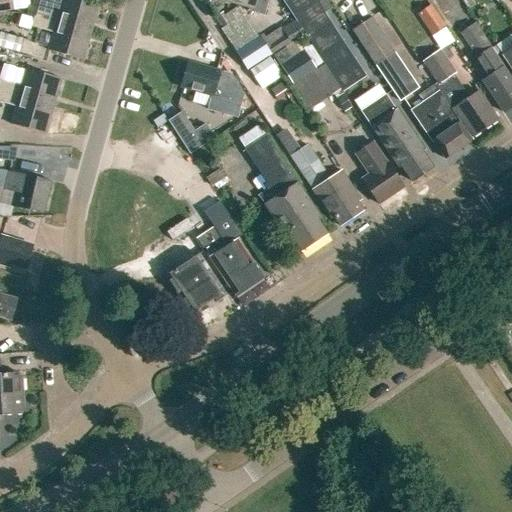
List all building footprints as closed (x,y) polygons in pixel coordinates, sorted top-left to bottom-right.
[(0,0),(0,11),(13,9),(11,0),(0,0)] [(36,8),(34,16),(90,32),(98,5),(81,0),(32,0),(31,6),(36,8)] [(263,16),(268,0),(267,0),(223,0),(249,7),(248,11),(263,16)] [(281,0),(342,91),(365,76),(314,0),(281,0)] [(430,6),(419,14),(433,35),(444,27),(430,6)] [(82,60),(90,32),(34,16),(31,26),(52,33),(47,50),(82,60)] [(351,30),(375,66),(391,55),(394,53),(369,17),(351,30)] [(247,69),(303,33),(294,19),(280,28),(285,34),(269,44),(262,33),(235,50),(247,69)] [(503,112),(511,106),(511,80),(474,24),(460,33),(477,57),(474,59),(487,77),(481,81),(503,112)] [(0,45),(19,51),(23,38),(0,31),(0,45)] [(291,56),(285,47),(273,54),(294,85),(318,70),(304,48),(291,56)] [(511,49),(503,56),(511,69),(511,49)] [(467,99),(451,76),(455,73),(439,50),(422,61),(438,84),(435,86),(451,110),(453,109),(471,136),(497,119),(478,92),(467,99)] [(399,101),(415,90),(391,55),(375,66),(399,101)] [(260,89),(281,75),(269,57),(248,70),(260,89)] [(219,114),(222,105),(227,87),(216,84),(219,72),(188,63),(181,87),(211,96),(207,110),(219,114)] [(293,86),(308,110),(339,90),(323,66),(318,70),(294,85),(293,86)] [(0,91),(52,106),(60,79),(26,69),(21,86),(0,80),(0,91)] [(240,104),(251,97),(238,77),(228,83),(240,104)] [(434,85),(419,95),(423,102),(438,92),(434,85)] [(45,134),(52,106),(0,91),(0,102),(15,107),(10,124),(45,134)] [(395,109),(385,95),(360,111),(398,167),(400,165),(412,182),(433,167),(421,151),(424,149),(396,108),(395,109)] [(471,141),(446,103),(431,113),(423,102),(410,111),(432,142),(433,141),(445,159),(471,141)] [(182,110),(168,120),(189,153),(204,144),(214,137),(205,124),(195,130),(182,110)] [(0,129),(0,156),(21,157),(21,145),(3,145),(3,130),(0,129)] [(300,148),(288,130),(277,136),(295,164),(312,190),(327,214),(330,212),(339,226),(363,210),(354,197),(357,195),(341,171),(330,178),(307,143),(300,148)] [(327,234),(317,220),(320,218),(264,136),(245,150),(267,183),(276,196),(264,204),(284,234),(287,232),(300,252),(327,234)] [(378,204),(403,187),(386,162),(372,142),(355,154),(368,173),(361,178),(378,204)] [(43,210),(50,180),(7,170),(2,189),(14,192),(11,206),(30,210),(31,207),(43,210)] [(236,296),(262,278),(236,240),(242,235),(202,175),(185,185),(213,226),(196,237),(236,296)] [(266,189),(258,195),(264,204),(276,196),(267,183),(264,186),(266,189)] [(139,191),(134,231),(153,233),(158,193),(139,191)] [(182,265),(210,307),(226,296),(199,255),(204,252),(191,233),(179,241),(192,259),(182,265)] [(0,264),(11,267),(12,263),(26,267),(32,246),(2,237),(0,243),(0,264)] [(208,308),(210,307),(182,265),(165,277),(193,318),(208,308)] [(0,316),(10,319),(15,299),(0,294),(0,316)] [(0,394),(22,393),(21,376),(19,376),(18,373),(0,373),(0,394)] [(22,393),(0,394),(0,415),(21,415),(21,411),(24,411),(22,393)]
